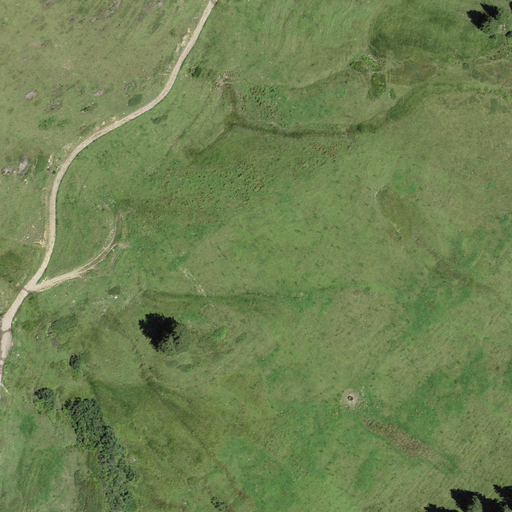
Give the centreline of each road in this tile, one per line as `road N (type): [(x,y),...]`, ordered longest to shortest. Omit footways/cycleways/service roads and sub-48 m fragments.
road 1 (track): [(0,375),(8,321),(48,258),(59,171),(85,143),(163,95),(218,0)]
road 2 (track): [(32,285),(95,260),(114,244),(120,214)]
